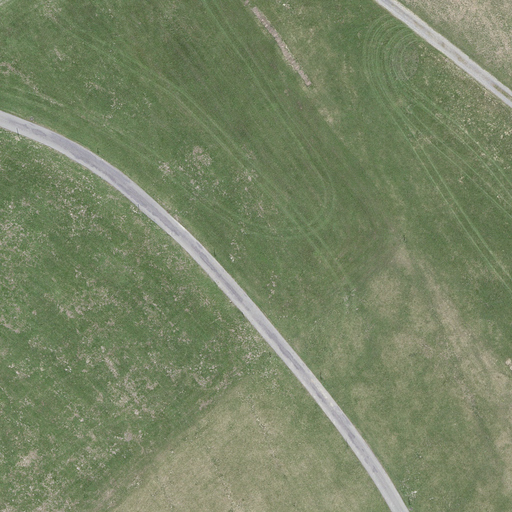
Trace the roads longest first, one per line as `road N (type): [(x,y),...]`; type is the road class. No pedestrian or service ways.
road 1 (track): [(0,119),(104,168),(162,217),(276,339),(401,511)]
road 2 (track): [(511,102),(376,0)]
